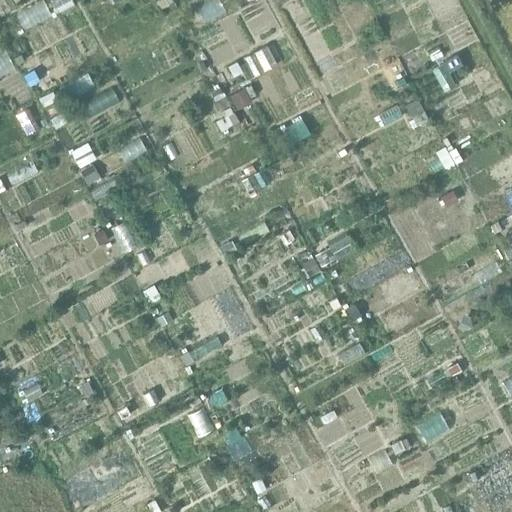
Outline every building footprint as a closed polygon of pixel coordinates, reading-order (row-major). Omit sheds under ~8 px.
[(162,0),(166,16),(180,14),(176,0),(162,0)] [(265,0),(248,0),(254,10),(268,3),(265,0)] [(280,57),(264,61),(268,80),(284,76),(280,57)] [(251,70),(237,76),(241,86),(255,80),(251,70)] [(83,109),(104,95),(99,87),(78,102),(83,109)] [(311,131),(293,139),(298,150),(316,141),(311,131)] [(82,135),(68,141),(73,153),(88,146),(82,135)] [(417,147),(427,167),(450,155),(440,136),(417,147)] [(82,164),(90,173),(102,162),(94,154),(82,164)] [(258,203),(280,193),(274,180),(252,191),(258,203)] [(131,258),(140,254),(128,227),(119,231),(131,258)] [(248,250),(273,237),(268,228),(244,242),(248,250)] [(282,254),(262,265),(270,281),(291,270),(282,254)] [(415,312),(429,308),(424,293),(411,296),(415,312)] [(164,294),(151,300),(156,311),(169,305),(164,294)] [(301,327),(320,317),(314,305),(312,306),(306,294),(288,303),(301,327)] [(187,424),(197,439),(216,427),(206,412),(187,424)] [(415,447),(399,453),(403,463),(418,457),(415,447)] [(366,509),(386,500),(375,478),(356,487),(366,509)]
